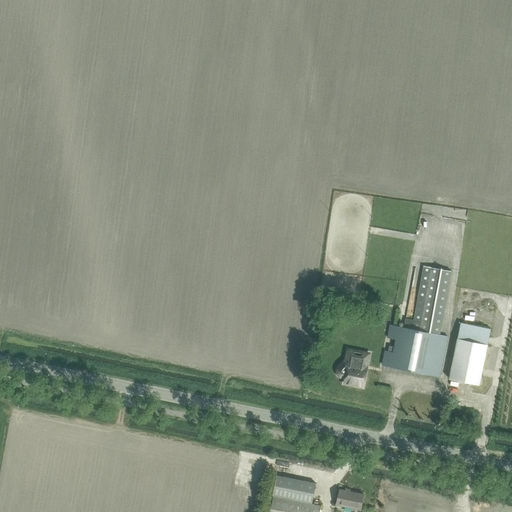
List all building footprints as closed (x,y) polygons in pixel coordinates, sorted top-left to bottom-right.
[(424,266),(412,329),(440,335),(452,271),(424,266)] [(466,299),(465,313),(497,314),(498,300),(466,299)] [(449,379),(480,385),(491,329),(461,323),(449,379)] [(382,365),(440,377),(448,336),(440,335),(412,329),(390,324),(387,337),(396,339),(394,347),(390,346),(388,351),(385,351),(382,365)] [(343,379),(342,382),(363,386),(369,354),(347,349),(345,361),(344,361),(343,361),(341,361),(340,362),(339,362),(338,363),(338,364),(337,365),(336,366),(336,367),(335,368),(335,369),(335,371),(336,372),(336,373),(336,374),(337,375),(338,376),(339,377),(340,378),(341,378),(342,379),(343,379)] [(273,496),(313,504),(317,484),(277,476),(273,496)] [(337,505),(360,510),(363,494),(340,489),(337,505)] [(319,511),(321,506),(273,496),(270,511),(319,511)]
